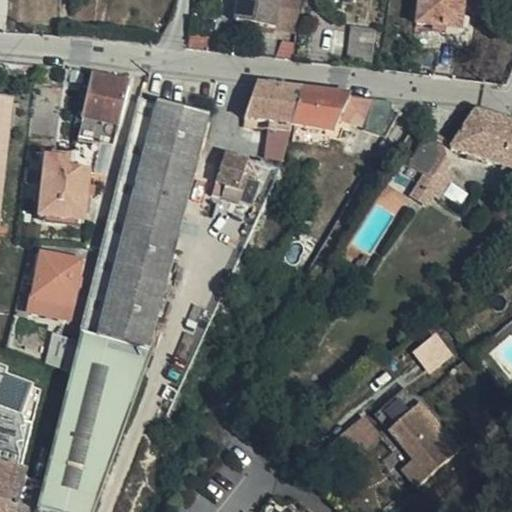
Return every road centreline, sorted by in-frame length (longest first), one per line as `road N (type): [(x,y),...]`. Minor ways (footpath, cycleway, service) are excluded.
road 1 (unclassified): [(0,48),(511,94)]
road 2 (unknown): [(185,0),(172,62),(140,98),(95,242)]
